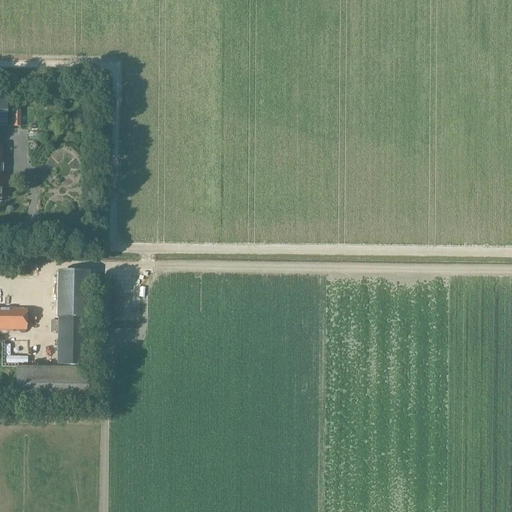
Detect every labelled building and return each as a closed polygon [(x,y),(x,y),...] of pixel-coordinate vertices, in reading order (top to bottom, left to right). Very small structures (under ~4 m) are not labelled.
[(21,127),(21,106),(10,106),(10,127),(21,127)] [(58,317),(57,366),(86,366),(86,318),(88,318),(89,273),(57,272),(56,317),(58,317)] [(0,309),(0,329),(26,330),(27,310),(0,309)] [(3,337),(4,351),(18,350),(17,336),(3,337)] [(18,368),(17,406),(85,406),(86,369),(18,368)]
